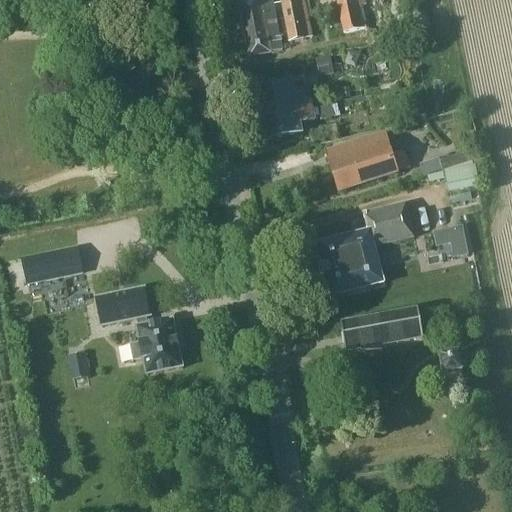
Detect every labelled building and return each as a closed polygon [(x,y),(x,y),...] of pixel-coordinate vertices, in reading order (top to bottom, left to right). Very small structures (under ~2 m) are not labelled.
[(282,51),(270,0),(247,0),(237,2),(249,58),(282,51)] [(311,38),(303,0),(287,0),(279,2),(288,43),(311,38)] [(334,0),(343,34),(364,29),(359,7),(364,5),(362,0),(334,0)] [(355,69),(361,52),(349,54),(345,65),(355,69)] [(333,76),(330,58),(315,60),(319,79),(333,76)] [(252,113),(253,117),(285,109),(288,113),(310,107),(307,92),(293,95),(291,88),(252,96),(255,112),(252,113)] [(332,110),(331,106),(319,109),(322,122),(334,119),(333,117),(342,115),(341,108),(332,110)] [(285,109),(253,117),(254,125),(258,124),(262,143),(299,135),(297,127),(314,123),(310,107),(288,113),(285,109)] [(337,138),(334,126),(309,131),(312,143),(337,138)] [(395,172),(383,137),(325,155),(337,191),(395,172)] [(473,161),(470,152),(438,162),(444,180),(486,166),(483,157),(473,161)] [(413,241),(405,207),(363,217),(367,236),(315,250),(328,300),(381,287),(371,251),(413,241)] [(83,276),(77,249),(21,260),(27,288),(83,276)] [(147,322),(142,293),(94,303),(100,332),(136,324),(137,331),(135,331),(138,347),(129,349),(132,366),(142,364),(145,380),(182,372),(171,323),(145,329),(144,322),(147,322)] [(422,345),(417,315),(339,328),(343,357),(422,345)] [(88,379),(85,355),(68,358),(71,382),(88,379)] [(460,376),(457,358),(448,359),(437,361),(440,380),(460,376)]
